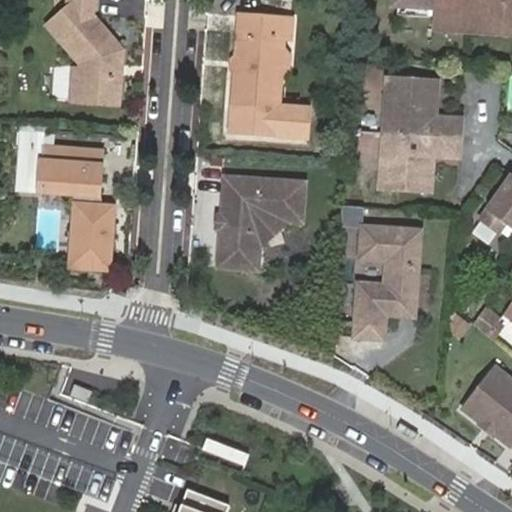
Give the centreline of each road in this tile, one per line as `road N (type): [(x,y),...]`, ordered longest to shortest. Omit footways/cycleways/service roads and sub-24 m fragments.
road 1 (residential): [(150,343),(176,0)]
road 2 (tertiary): [(194,358),(383,442),(495,511)]
road 3 (residential): [(158,471),(0,414)]
road 4 (tertiary): [(0,316),(150,343)]
